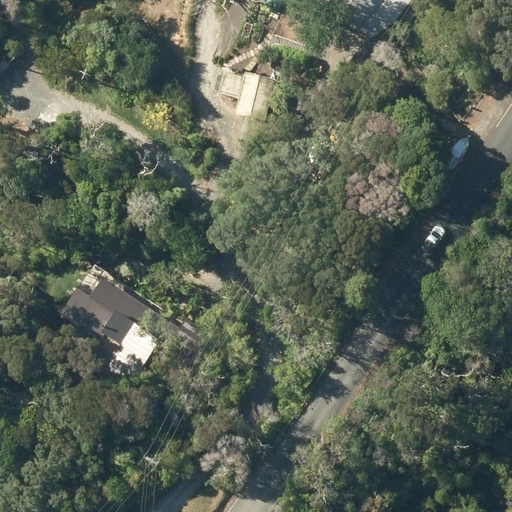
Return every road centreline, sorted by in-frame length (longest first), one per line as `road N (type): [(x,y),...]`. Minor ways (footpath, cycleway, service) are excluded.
road 1 (tertiary): [(241,511),(511,130)]
road 2 (residential): [(131,139),(213,208),(271,352),(258,406),(163,511)]
